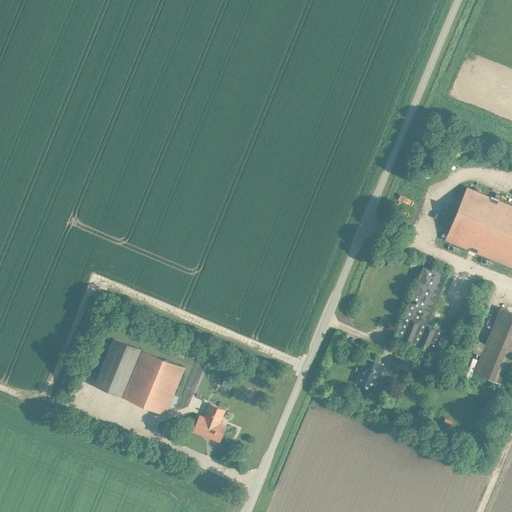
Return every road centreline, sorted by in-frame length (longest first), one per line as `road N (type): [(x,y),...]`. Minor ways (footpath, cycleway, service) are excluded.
road 1 (unclassified): [(245,511),(451,0)]
road 2 (track): [(257,482),(96,405),(0,388)]
